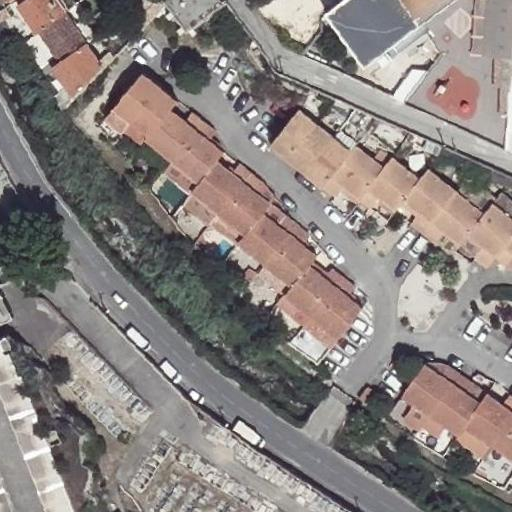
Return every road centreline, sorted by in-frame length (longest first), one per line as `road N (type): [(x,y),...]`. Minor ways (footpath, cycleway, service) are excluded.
road 1 (residential): [(397,511),(229,407),(101,273),(40,197),(0,126)]
road 2 (residential): [(241,0),(276,53),(511,160)]
